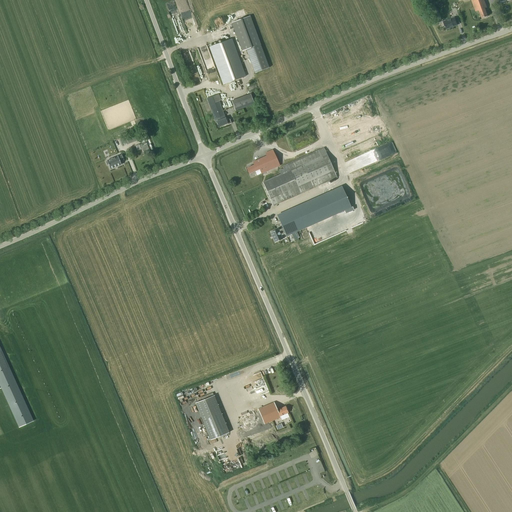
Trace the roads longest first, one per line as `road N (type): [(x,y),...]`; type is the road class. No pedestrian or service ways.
road 1 (unclassified): [(354,511),(205,155)]
road 2 (unclassified): [(205,155),(511,27)]
road 3 (unclassified): [(0,244),(205,155)]
road 4 (unclassified): [(205,155),(147,0)]
road 5 (unknown): [(234,228),(343,170)]
